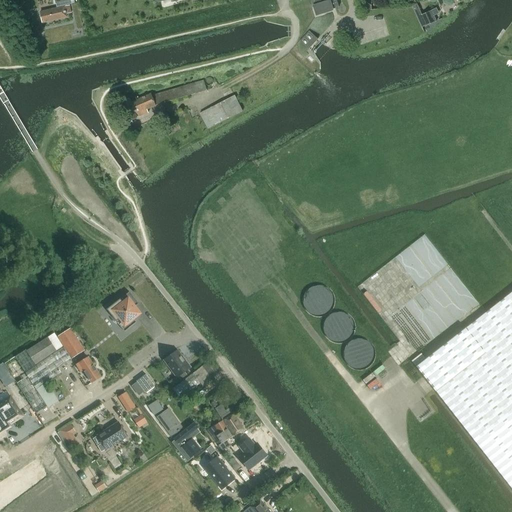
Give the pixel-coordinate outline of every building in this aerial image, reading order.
[(57,8),(40,12),(42,23),(67,17),(66,14),(70,13),(69,5),(66,6),(66,5),(78,2),(75,2),(74,0),(54,0),(55,3),(56,3),(57,8)] [(311,0),(316,14),(331,10),(338,7),(335,0),(311,0)] [(366,2),(362,4),(364,11),(371,10),(370,5),(366,2)] [(436,21),(431,10),(421,14),(416,4),(411,6),(421,28),(436,21)] [(332,21),(324,40),(334,44),(342,25),(332,21)] [(317,39),(308,31),(299,41),(308,49),(317,39)] [(203,80),(151,95),(151,94),(138,99),(137,97),(135,98),(136,100),(131,102),(129,99),(120,103),(127,121),(136,117),(147,113),(146,110),(156,106),(155,105),(205,90),(203,80)] [(207,128),(241,111),(233,95),(199,113),(207,128)] [(332,294),(329,290),(325,287),(321,286),(316,286),(311,288),(308,291),(305,295),(304,300),(305,304),(307,309),(310,312),(314,314),(319,315),(324,314),(328,311),(331,308),(333,303),(333,299),(332,294)] [(489,310),(415,368),(473,441),(511,490),(511,291),(490,309),(489,310)] [(115,304),(107,310),(112,316),(118,323),(125,332),(137,323),(133,318),(140,314),(135,308),(139,304),(129,292),(121,299),(115,304)] [(353,322),(350,318),(347,315),(342,313),(337,313),(333,315),(329,318),(326,322),(325,327),(326,332),(328,336),(331,340),(336,342),(340,343),(345,342),(349,339),(353,335),(354,331),(355,326),(353,322)] [(27,350),(4,365),(37,416),(59,402),(50,389),(51,388),(50,385),(49,386),(47,383),(62,374),(58,368),(72,359),(85,351),(71,329),(58,337),(55,333),(48,338),(27,351),(27,350)] [(373,348),(370,344),(367,341),(362,340),(357,340),(353,341),(349,344),(346,349),(345,353),(346,358),(348,363),(351,366),(356,368),(360,369),(365,368),(369,365),(373,362),(374,357),(375,352),(373,348)] [(191,368),(178,351),(164,361),(177,378),(178,377),(185,372),(191,368)] [(101,377),(88,358),(77,365),(81,372),(84,371),(92,383),(101,377)] [(221,373),(211,360),(203,367),(213,379),(221,373)] [(2,364),(0,365),(0,378),(5,386),(13,382),(2,364)] [(203,387),(213,379),(203,367),(194,373),(172,389),(180,398),(200,383),(203,387)] [(185,372),(178,377),(180,380),(187,375),(185,372)] [(146,374),(136,382),(146,394),(155,387),(146,374)] [(126,393),(120,397),(130,412),(136,408),(126,393)] [(0,437),(6,434),(4,431),(10,427),(9,425),(22,417),(10,398),(0,404),(0,437)] [(158,401),(148,407),(154,416),(163,410),(158,401)] [(216,409),(223,421),(233,437),(244,430),(234,414),(232,415),(230,412),(227,414),(222,406),(216,409)] [(183,429),(169,409),(158,417),(173,437),(183,429)] [(144,417),(135,422),(139,428),(147,423),(144,417)] [(227,441),(233,437),(223,421),(207,431),(223,451),(230,446),(227,441)] [(128,437),(118,422),(111,427),(111,428),(106,431),(106,430),(97,436),(98,436),(93,439),(100,450),(105,447),(107,450),(128,437)] [(195,422),(174,439),(190,459),(193,456),(202,450),(193,438),(194,437),(192,434),(198,429),(199,428),(195,423),(195,422)] [(71,448),(77,445),(66,428),(60,431),(71,448)] [(249,439),(240,447),(245,454),(240,458),(249,470),(267,456),(257,444),(255,446),(249,439)] [(211,446),(207,450),(211,455),(216,451),(211,446)] [(217,458),(205,468),(222,489),(234,479),(217,458)] [(242,466),(236,458),(230,462),(236,471),(242,466)] [(104,484),(97,488),(100,493),(107,489),(104,484)] [(251,507),(244,511),(269,511),(260,500),(251,507)]
